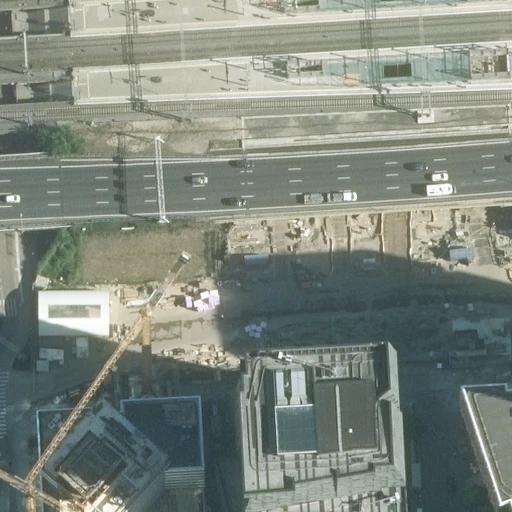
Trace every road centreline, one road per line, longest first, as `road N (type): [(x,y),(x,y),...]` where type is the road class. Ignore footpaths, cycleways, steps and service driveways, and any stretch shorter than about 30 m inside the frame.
road 1 (motorway): [(0,195),(511,167)]
road 2 (residential): [(0,405),(425,385)]
road 3 (residential): [(425,385),(434,511)]
